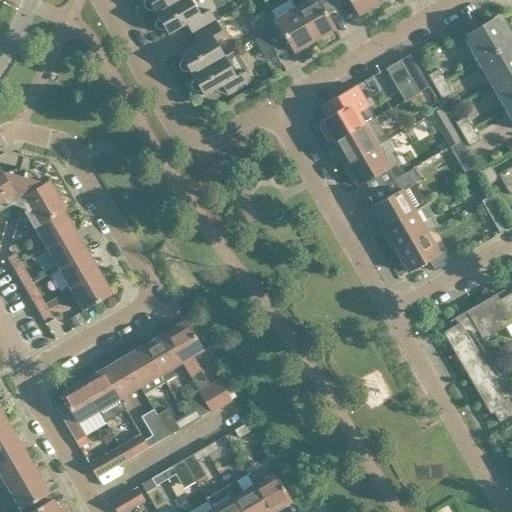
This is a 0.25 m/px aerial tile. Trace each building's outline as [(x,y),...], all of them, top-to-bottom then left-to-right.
[(154,10),(156,14),(179,0),(144,0),(143,4),(144,7),(147,10),(150,11),(154,10)] [(187,23),(192,34),(216,20),(209,10),(200,15),(191,0),(179,0),(156,14),(158,18),(156,20),(155,24),(156,27),(159,30),(162,31),(165,30),(168,34),(187,23)] [(290,0),(295,8),(315,41),(335,29),(324,9),(335,2),(333,0),(290,0)] [(333,0),(335,2),(339,0),(349,0),(358,15),(379,3),(376,0),(333,0)] [(294,53),(315,41),(295,8),(276,19),(271,11),(256,19),(270,43),(274,41),(272,39),(282,33),(294,53)] [(467,42),(477,59),(480,63),(511,44),(511,37),(502,21),(499,23),(496,18),(467,35),(470,40),(467,42)] [(189,71),(192,75),(224,56),(213,36),(222,31),(216,20),(192,34),(198,44),(180,55),(183,59),(180,62),(179,65),(180,69),(183,71),(186,72),(189,71)] [(511,73),(511,44),(480,63),(493,85),(511,73)] [(423,76),(410,54),(400,60),(419,93),(429,87),(423,76)] [(236,76),(224,56),(192,75),(194,79),(192,82),(191,85),(192,89),(194,91),(198,92),(201,91),(204,96),(222,85),(228,95),(251,82),(245,71),(236,76)] [(400,61),(386,69),(389,74),(398,90),(405,101),(407,100),(419,93),(412,82),(400,61)] [(429,74),(436,86),(446,81),(439,69),(429,74)] [(511,73),(493,85),(505,107),(511,102),(511,73)] [(453,93),(446,81),(436,86),(443,99),(453,93)] [(322,124),(319,126),(329,143),(332,141),(333,143),(375,118),(356,86),(321,106),(321,107),(327,117),(320,121),(322,124)] [(456,122),(463,134),(473,128),(466,116),(456,122)] [(334,144),(331,146),(338,159),(341,157),(346,164),(377,146),(388,140),(375,118),(333,143),(334,144)] [(480,140),(473,128),(463,134),(469,146),(480,140)] [(346,166),(343,167),(353,185),(356,183),(358,186),(366,182),(387,169),(393,180),(404,173),(398,163),(392,152),(395,151),(388,140),(377,146),(346,164),(346,166)] [(511,166),(498,174),(510,195),(511,193),(511,166)] [(34,228),(36,227),(63,211),(65,210),(48,181),(43,184),(29,181),(31,175),(30,175),(29,175),(20,172),(19,172),(17,177),(4,174),(0,168),(0,211),(3,216),(8,218),(11,204),(21,207),(18,220),(23,221),(27,218),(28,218),(32,225),(34,228)] [(378,203),(370,207),(383,229),(415,211),(402,189),(411,184),(415,182),(420,179),(414,168),(405,173),(393,180),(399,190),(378,203)] [(492,195),(481,201),(488,212),(500,233),(511,227),(499,206),(492,195)] [(75,232),(63,211),(36,227),(48,247),(75,232)] [(415,211),(383,229),(387,237),(384,238),(392,251),(395,249),(396,251),(427,232),(438,226),(432,216),(421,222),(415,211)] [(87,253),(75,232),(48,247),(60,268),(87,253)] [(427,232),(396,251),(408,273),(429,261),(435,271),(450,263),(443,251),(439,253),(427,232)] [(13,268),(21,263),(15,253),(8,258),(13,268)] [(87,253),(60,268),(72,289),(99,273),(87,253)] [(13,268),(25,288),(33,284),(21,263),(13,268)] [(112,294),(99,273),(72,289),(84,310),(112,294)] [(38,309),(45,305),(33,284),(25,288),(38,309)] [(453,326),(443,332),(490,414),(493,412),(499,423),(511,415),(511,404),(509,398),(511,396),(511,384),(503,371),(499,374),(479,342),(506,327),(511,337),(511,292),(507,295),(504,289),(450,321),(453,326)] [(45,305),(38,309),(44,320),(51,315),(45,305)] [(201,370),(193,355),(203,349),(187,321),(178,326),(177,325),(168,332),(165,334),(182,362),(190,377),(201,370)] [(156,337),(147,344),(145,346),(161,374),(166,382),(176,376),(171,368),(182,362),(165,334),(157,338),(156,337)] [(232,351),(237,360),(247,355),(241,345),(232,351)] [(135,349),(127,356),(124,358),(140,386),(145,394),(166,382),(161,374),(145,346),(136,351),(135,349)] [(140,386),(124,358),(116,363),(114,361),(106,368),(103,370),(120,398),(140,386)] [(82,382),(99,410),(106,422),(127,410),(120,398),(103,370),(95,375),(94,373),(85,380),(82,382)] [(231,399),(221,382),(220,379),(199,391),(211,411),(231,399)] [(99,410),(82,382),(74,387),(73,385),(64,392),(61,395),(65,402),(56,407),(76,441),(86,435),(78,422),(99,410)] [(0,409),(0,437),(12,431),(0,409)] [(168,409),(157,415),(169,436),(190,423),(185,416),(176,422),(168,409)] [(148,448),(159,441),(169,436),(157,415),(154,410),(142,417),(152,435),(144,440),(148,448)] [(201,417),(196,410),(185,416),(190,423),(201,417)] [(254,429),(250,421),(235,430),(239,437),(254,429)] [(12,431),(0,437),(0,465),(24,452),(12,431)] [(137,454),(148,448),(144,440),(133,446),(137,454)] [(219,449),(215,441),(204,448),(208,455),(219,449)] [(204,448),(193,454),(198,462),(198,461),(208,455),(204,448)] [(24,452),(0,465),(0,472),(9,488),(37,473),(24,452)] [(113,458),(93,469),(93,470),(97,478),(118,466),(113,458)] [(173,466),(162,472),(167,480),(176,474),(184,488),(196,481),(183,460),(173,466)] [(162,472),(151,478),(152,478),(156,486),(167,480),(162,472)] [(37,473),(9,488),(21,510),(49,494),(37,473)] [(254,485),(268,511),(272,511),(273,511),(283,508),(282,506),(291,501),(275,473),(254,485)] [(226,486),(233,498),(241,511),(268,511),(254,485),(243,492),(236,480),(226,486)] [(241,511),(233,498),(226,486),(206,498),(212,510),(213,511),(241,511)] [(137,487),(111,502),(117,511),(125,511),(145,500),(137,487)] [(59,511),(52,500),(30,511),(59,511)]
